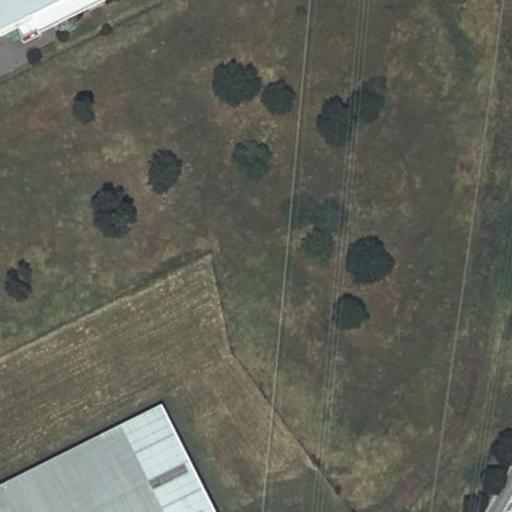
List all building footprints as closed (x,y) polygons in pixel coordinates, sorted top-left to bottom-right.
[(0,0),(0,36),(19,27),(22,32),(26,42),(42,34),(39,28),(54,20),(56,24),(104,0),(0,0)] [(54,20),(39,28),(42,34),(43,35),(112,0),(104,0),(56,24),(54,20)] [(0,42),(22,32),(19,27),(0,36),(0,42)] [(215,511),(164,409),(123,430),(125,434),(5,493),(2,490),(0,490),(0,511),(215,511)] [(123,430),(2,490),(5,493),(125,434),(123,430)]
